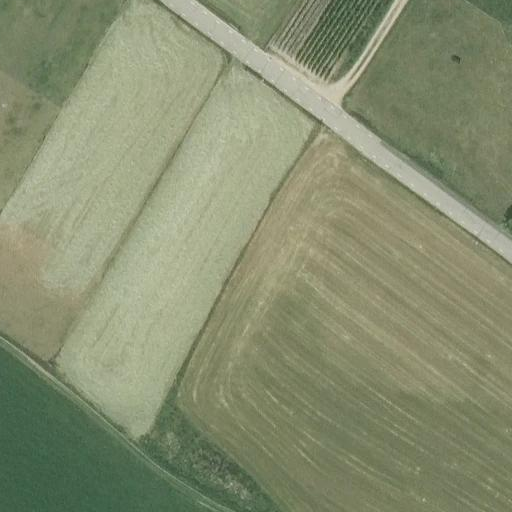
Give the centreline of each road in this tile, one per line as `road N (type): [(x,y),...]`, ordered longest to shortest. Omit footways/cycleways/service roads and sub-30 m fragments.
road 1 (unclassified): [(511,252),(168,0)]
road 2 (track): [(0,333),(236,511)]
